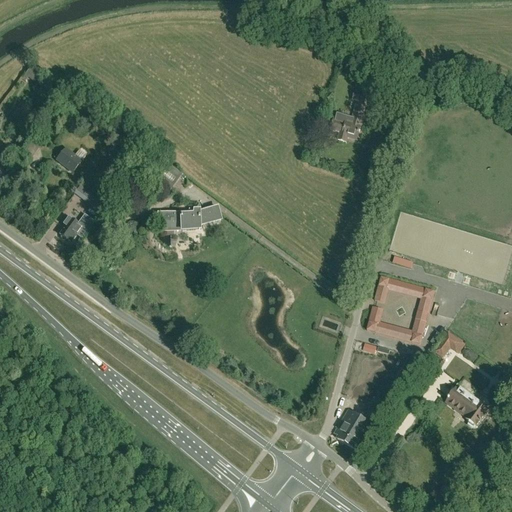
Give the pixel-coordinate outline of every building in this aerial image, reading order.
[(39,78),(29,70),(25,75),(35,83),(39,78)] [(422,72),(414,77),(421,88),(429,83),(422,72)] [(358,79),(356,86),(365,89),(366,81),(358,79)] [(360,137),(371,95),(356,90),(353,101),(357,102),(352,120),(347,119),(346,122),(335,119),(333,128),(342,131),(340,138),(349,141),(351,134),(360,137)] [(81,163),(85,158),(78,152),(74,157),(65,151),(59,158),(56,156),(53,160),(56,162),(72,174),(81,163)] [(169,192),(181,176),(161,161),(149,177),(169,192)] [(82,183),(73,195),(99,214),(108,202),(82,183)] [(201,225),(221,220),(218,208),(200,213),(200,211),(191,211),(191,214),(160,215),(160,231),(201,230),(201,225)] [(94,223),(84,216),(77,226),(67,218),(58,230),(62,233),(59,236),(60,237),(61,239),(62,241),(65,240),(67,241),(68,240),(71,242),(76,236),(82,240),(94,223)] [(435,292),(383,277),(376,301),(385,303),(389,288),(425,298),(421,313),(429,315),(435,292)] [(383,309),(374,307),(368,330),(421,345),(427,322),(419,319),(415,334),(379,324),(383,309)] [(442,343),(435,352),(444,358),(452,348),(458,352),(464,343),(453,335),(446,345),(442,343)] [(365,346),(363,351),(375,355),(377,349),(365,346)] [(477,429),(491,410),(481,402),(480,404),(458,387),(447,403),(468,419),(467,421),(468,422),(469,424),(473,427),(475,427),(477,429)] [(347,444),(362,419),(349,411),(335,434),(339,437),(338,439),(347,444)] [(362,419),(347,444),(355,450),(357,447),(361,450),(375,427),(362,419)] [(511,493),(511,473),(502,484),(511,493)]
